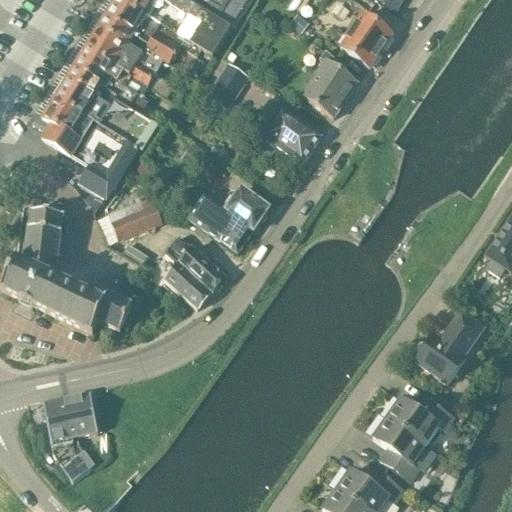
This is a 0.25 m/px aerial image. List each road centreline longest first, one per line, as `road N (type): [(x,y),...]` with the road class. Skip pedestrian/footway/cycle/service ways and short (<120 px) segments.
road 1 (secondary): [(63,383),(179,350),(214,325),(441,0)]
road 2 (unclassified): [(273,511),(511,187)]
